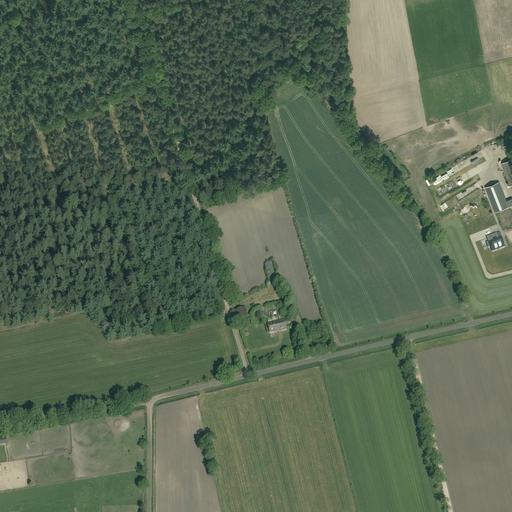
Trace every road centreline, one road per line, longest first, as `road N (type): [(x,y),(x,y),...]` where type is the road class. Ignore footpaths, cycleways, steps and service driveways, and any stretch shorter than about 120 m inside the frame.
road 1 (track): [(133,0),(227,306)]
road 2 (unclassified): [(247,375),(511,314)]
road 3 (track): [(87,104),(115,211),(0,235)]
road 4 (track): [(156,77),(0,143)]
road 5 (unclassified): [(0,430),(152,400)]
